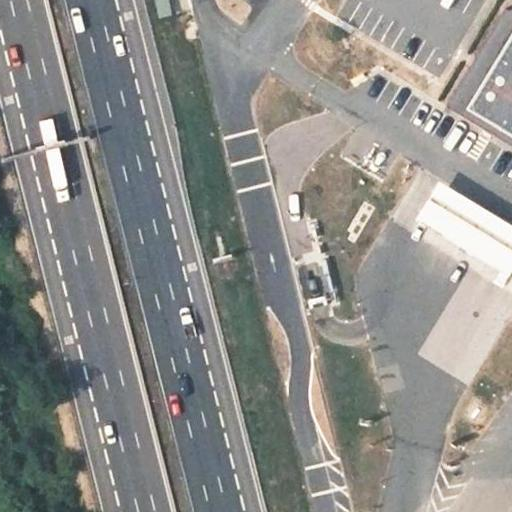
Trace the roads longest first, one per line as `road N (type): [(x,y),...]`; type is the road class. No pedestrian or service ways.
road 1 (trunk): [(325,511),(299,412),(303,352),(276,277),(206,0)]
road 2 (trunk): [(228,511),(101,0)]
road 3 (trunk): [(20,0),(145,511)]
